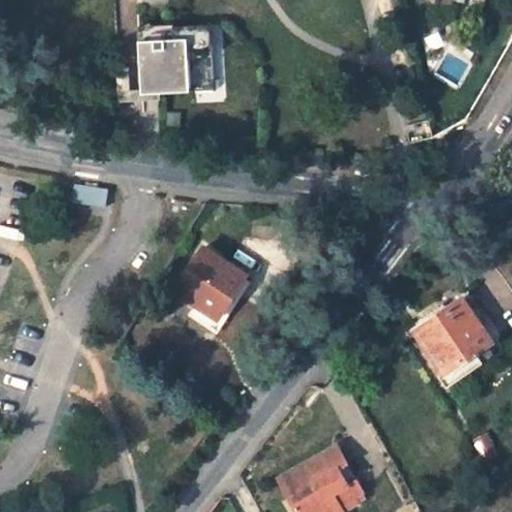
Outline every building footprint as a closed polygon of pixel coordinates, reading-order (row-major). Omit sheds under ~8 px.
[(124,16),(128,86),(144,85),(143,83),(200,80),(196,15),(160,17),(160,14),(124,16)] [(102,56),(103,87),(114,87),(113,56),(102,56)] [(73,197),(104,201),(106,188),(75,184),(73,197)] [(202,246),(173,290),(194,303),(216,318),(243,276),(245,274),(202,246)] [(243,276),(216,318),(223,322),(250,281),(243,276)] [(463,298),(415,330),(444,375),(440,378),(447,390),(496,357),(488,346),(493,343),(481,325),(470,309),(463,298)] [(216,332),(223,322),(216,318),(194,303),(188,313),(216,332)] [(476,305),(470,309),(481,325),(488,322),(476,305)] [(488,435),(477,440),(486,460),(497,455),(488,435)] [(511,443),(497,450),(501,461),(511,456),(511,443)] [(337,448),(290,474),(299,491),(289,497),(298,511),(323,511),(338,503),(342,511),(357,502),(354,496),(361,492),(355,481),(346,486),(338,471),(347,466),(337,448)] [(355,481),(347,466),(338,471),(346,486),(355,481)] [(280,480),(289,497),(299,491),(290,474),(280,480)] [(365,498),(361,492),(354,496),(357,502),(365,498)] [(323,511),(342,511),(338,503),(323,511)]
